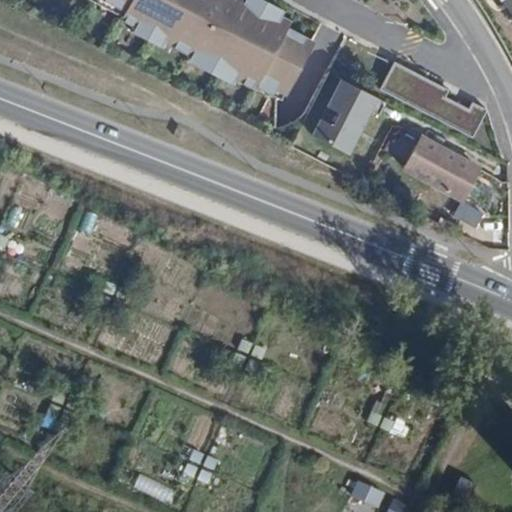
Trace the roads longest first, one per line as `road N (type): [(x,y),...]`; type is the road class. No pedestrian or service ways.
road 1 (secondary): [(511,301),(0,97)]
road 2 (residential): [(500,78),(416,52),(314,0)]
